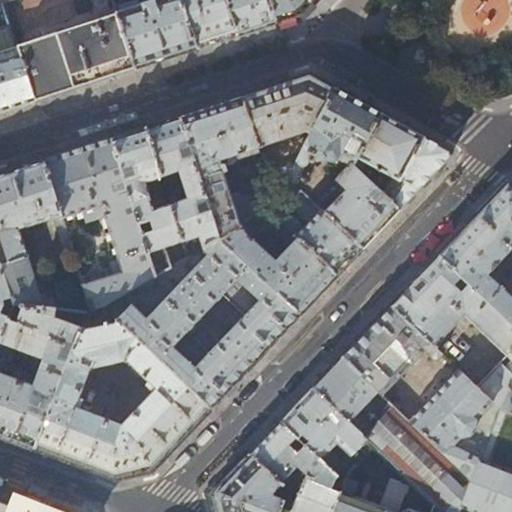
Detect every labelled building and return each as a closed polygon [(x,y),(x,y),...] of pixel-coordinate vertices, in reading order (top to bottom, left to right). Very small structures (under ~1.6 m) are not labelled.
[(141,0),(143,4),(138,6),(134,2),(119,6),(119,3),(114,4),(117,14),(135,69),(165,59),(197,49),(180,0),(141,0)] [(180,0),(197,49),(214,43),(237,36),(224,0),(180,0)] [(276,23),(268,0),(224,0),(237,36),(249,32),(276,23)] [(268,0),(276,23),(287,19),(298,16),(312,0),(268,0)] [(17,47),(20,57),(34,102),(59,94),(86,85),(113,76),(135,69),(117,14),(105,18),(17,47)] [(0,113),(14,109),(34,102),(20,57),(7,62),(2,47),(0,47),(0,113)] [(282,84),(243,96),(259,148),(300,134),(302,137),(299,142),(305,147),(336,89),(320,80),(310,75),(282,84)] [(360,102),(336,89),(305,147),(296,164),(289,180),(290,181),(291,184),(294,185),(298,184),(302,178),(311,183),(318,168),(315,163),(318,158),(323,156),(325,160),(332,163),(336,163),(337,162),(338,160),(350,167),(351,165),(353,167),(381,115),(360,102)] [(215,106),(181,117),(221,239),(239,228),(266,206),(268,206),(272,205),(273,204),(274,202),(275,200),(273,197),(274,194),(270,183),(231,196),(220,161),(238,155),(240,160),(261,152),(259,148),(243,96),(215,106)] [(381,115),(353,167),(358,172),(367,164),(392,177),(382,194),(399,210),(425,184),(450,158),(449,152),(410,131),(381,115)] [(162,123),(146,128),(162,179),(180,173),(189,201),(171,207),(183,242),(201,236),(204,249),(221,239),(181,117),(162,123)] [(126,135),(111,139),(156,277),(172,268),(165,248),(183,242),(171,207),(154,212),(145,184),(162,179),(146,128),(126,135)] [(61,156),(44,161),(62,218),(84,212),(87,223),(105,216),(110,232),(105,234),(108,245),(113,243),(119,260),(111,263),(114,275),(99,280),(95,268),(79,273),(92,312),(98,310),(105,307),(156,277),(111,139),(93,145),(61,156)] [(8,173),(0,175),(0,264),(13,306),(57,310),(52,294),(40,297),(19,230),(54,219),(67,260),(75,258),(62,218),(44,161),(8,173)] [(288,183),(289,180),(296,164),(267,173),(270,183),(274,194),(273,197),(275,200),(280,199),(288,183)] [(351,165),(350,167),(315,206),(318,209),(331,195),(332,195),(338,189),(344,196),(325,215),(362,249),(380,230),(399,210),(382,194),(358,172),(353,167),(351,165)] [(300,195),(288,183),(280,199),(281,200),(283,202),(283,205),(289,202),(300,195)] [(511,186),(507,184),(476,217),(439,256),(511,324),(511,186)] [(300,195),(289,202),(311,223),(303,232),(301,225),(288,213),(279,209),(274,217),(275,218),(287,230),(337,276),(349,264),(362,249),(325,215),(318,209),(315,206),(302,194),(300,195)] [(275,208),(272,205),(268,206),(266,206),(239,228),(221,239),(300,315),(321,293),(337,276),(287,230),(282,236),(292,247),(277,263),(254,241),(275,218),(274,217),(279,209),(275,208)] [(221,239),(204,249),(172,268),(156,277),(105,307),(122,324),(210,409),(233,384),(281,335),(300,315),(221,239)] [(417,278),(390,307),(434,347),(452,328),(459,335),(471,322),(511,359),(511,361),(507,367),(500,362),(476,387),(499,407),(511,383),(511,324),(439,256),(417,278)] [(0,304),(13,306),(0,264),(0,304)] [(0,340),(13,306),(0,304),(0,340)] [(88,313),(57,310),(13,306),(0,340),(0,341),(0,435),(1,436),(35,449),(88,313)] [(439,352),(434,347),(390,307),(368,330),(342,357),(381,394),(425,349),(430,354),(429,355),(434,360),(436,360),(439,357),(439,352)] [(122,324),(89,332),(98,310),(92,312),(88,313),(35,449),(75,464),(114,479),(138,474),(151,470),(179,442),(210,409),(122,324)] [(329,371),(313,388),(372,445),(442,511),(459,511),(461,508),(477,465),(440,450),(409,420),(381,394),(342,357),(329,371)] [(498,409),(499,407),(476,387),(458,369),(409,420),(440,450),(477,465),(498,409)] [(511,383),(499,407),(498,409),(508,413),(511,405),(511,383)] [(349,470),(372,445),(313,388),(298,403),(280,422),(320,460),(344,483),(345,481),(349,470)] [(511,414),(508,413),(498,409),(477,465),(461,508),(471,511),(505,511),(511,495),(511,414)] [(265,438),(250,454),(282,481),(297,466),(305,474),(320,460),(280,422),(265,438)] [(282,481),(250,454),(233,472),(212,494),(215,507),(216,511),(279,511),(284,501),(272,497),(272,494),(271,493),(273,491),(275,493),(279,490),(276,488),(282,481)] [(320,460),(305,474),(299,490),(289,486),(284,501),(279,511),(332,511),(344,483),(320,460)] [(345,481),(344,483),(332,511),(385,511),(386,511),(350,498),(355,485),(345,481)] [(0,499),(0,511),(8,511),(12,504),(0,499)]
